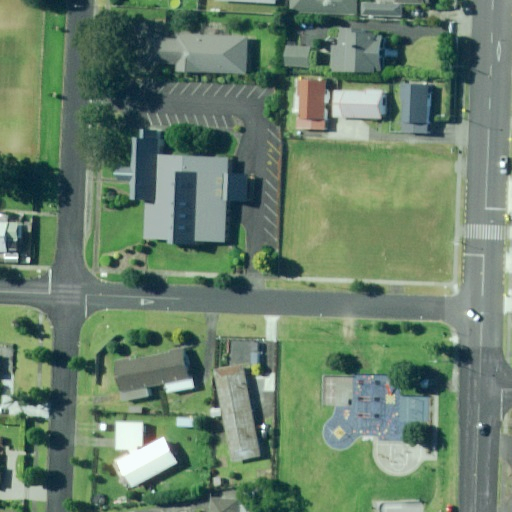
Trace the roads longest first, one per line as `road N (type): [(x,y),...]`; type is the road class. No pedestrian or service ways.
road 1 (residential): [(68,294),(482,311)]
road 2 (tertiary): [(482,311),(492,0)]
road 3 (residential): [(68,294),(80,0)]
road 4 (residential): [(58,511),(68,294)]
road 5 (tertiary): [(475,511),(479,388)]
